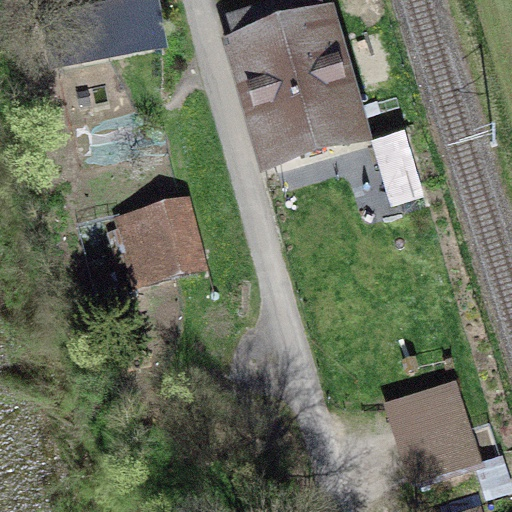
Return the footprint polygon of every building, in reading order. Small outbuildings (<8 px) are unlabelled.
[(313,8),(235,31),(272,161),(350,138),(313,8)] [(154,10),(60,27),(65,57),(159,40),(154,10)] [(373,202),(421,196),(411,128),(363,134),(373,202)] [(184,212),(122,228),(138,290),(199,274),(184,212)] [(474,463),(450,391),(393,410),(416,481),(474,463)]
